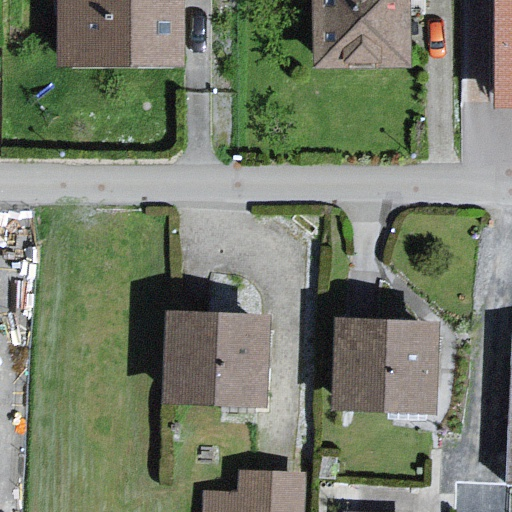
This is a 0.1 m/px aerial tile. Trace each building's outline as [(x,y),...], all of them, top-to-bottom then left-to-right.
[(172,0),(52,0),(56,78),(174,82),(172,0)] [(406,0),(299,0),(301,83),(407,88),(406,0)] [(511,0),(496,0),(497,101),(511,100),(511,0)] [(256,326),(155,318),(147,418),(250,420),(256,326)] [(431,329),(324,329),(323,424),(429,429),(431,329)] [(299,511),(299,484),(236,481),(236,504),(197,504),(197,511),(299,511)]
